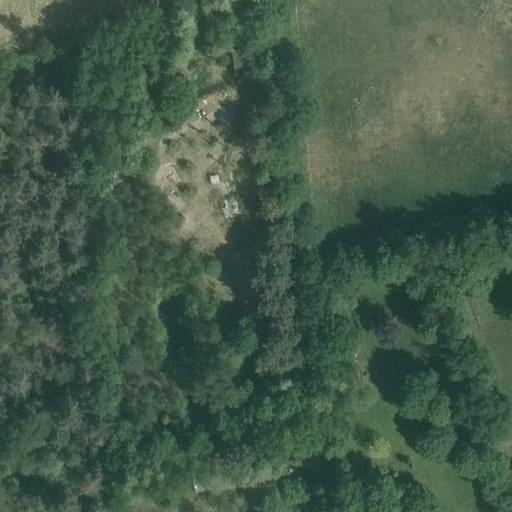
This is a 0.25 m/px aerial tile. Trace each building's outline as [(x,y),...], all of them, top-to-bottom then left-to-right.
[(230,50),(233,76),(247,74),(244,48),(230,50)] [(220,188),(222,199),(239,195),(237,184),(220,188)] [(457,248),(433,257),(443,280),(466,271),(457,248)] [(345,370),(346,386),(358,386),(357,369),(345,370)] [(511,450),(502,454),(508,470),(511,480),(511,450)]
